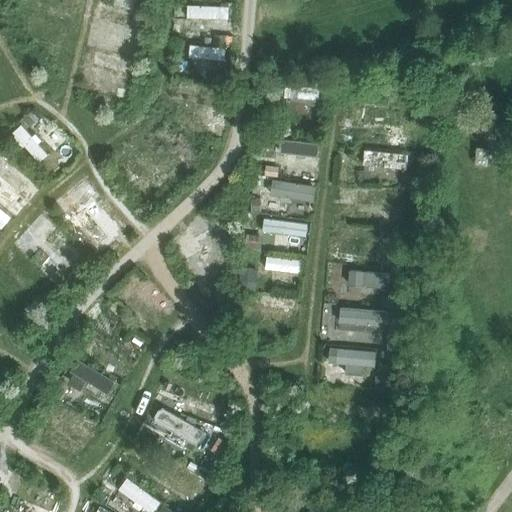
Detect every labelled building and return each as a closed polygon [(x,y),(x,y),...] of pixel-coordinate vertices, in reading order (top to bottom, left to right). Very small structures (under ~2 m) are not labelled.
[(69,0),(27,0),(26,8),(67,16),(69,0)] [(146,6),(129,0),(126,10),(133,12),(134,9),(144,13),(146,6)] [(457,0),(462,10),(487,0),(457,0)] [(229,6),(188,4),(187,17),(228,19),(229,6)] [(131,15),(101,6),(97,19),(128,28),(131,15)] [(34,29),(68,30),(68,17),(35,16),(34,29)] [(144,19),(133,16),(130,26),(145,31),(149,17),(145,16),(144,19)] [(405,18),(383,22),(387,39),(409,35),(405,18)] [(226,43),(227,34),(215,33),(214,42),(226,43)] [(183,56),(183,37),(173,37),(173,56),(183,56)] [(131,53),(133,40),(118,38),(116,51),(131,53)] [(318,39),(298,41),(300,56),(319,55),(318,39)] [(511,42),(491,47),(495,67),(511,62),(511,42)] [(226,47),(191,44),(190,56),(209,58),(208,65),(223,66),(224,59),(225,59),(226,47)] [(130,74),(134,61),(95,51),(92,64),(130,74)] [(217,108),(221,90),(185,83),(182,96),(199,99),(198,105),(217,108)] [(329,87),(286,84),(285,97),(287,97),(286,110),(308,111),(309,105),(322,106),(322,99),(328,100),(329,87)] [(116,98),(125,100),(128,88),(120,86),(120,88),(118,87),(116,98)] [(401,110),(358,105),(356,121),(382,124),(382,128),(391,129),(391,125),(399,126),(401,110)] [(204,135),(173,108),(164,119),(186,137),(183,141),(192,149),(204,135)] [(31,127),(42,117),(34,109),(23,118),(31,127)] [(293,130),(288,121),(281,125),(285,134),(293,130)] [(39,161),(48,153),(39,142),(42,139),(36,132),(32,135),(22,123),(13,131),(15,134),(11,137),(21,149),(25,146),(39,161)] [(224,136),(226,125),(216,123),(214,133),(224,136)] [(178,163),(147,134),(136,146),(158,166),(155,169),(162,176),(165,173),(167,175),(178,163)] [(403,147),(404,138),(391,137),(390,146),(403,147)] [(318,156),(319,143),(282,139),(280,152),(318,156)] [(475,164),(488,165),(490,147),(477,146),(475,164)] [(191,157),(180,147),(173,155),(184,164),(191,157)] [(407,169),(409,153),(365,149),(363,165),(407,169)] [(30,183),(0,158),(0,176),(21,194),(30,183)] [(278,176),(280,167),(267,165),(265,174),(278,176)] [(415,189),(416,177),(404,175),(402,188),(415,189)] [(154,184),(153,183),(144,194),(151,201),(168,181),(161,176),(154,184)] [(316,185),(273,178),(271,194),(281,195),(280,200),(290,201),(291,197),(314,200),(316,185)] [(224,196),(243,199),(246,182),(227,179),(224,196)] [(405,190),(359,189),(359,204),(404,206),(405,190)] [(66,213),(77,203),(69,193),(58,203),(66,213)] [(262,211),(261,199),(252,199),(252,212),(262,211)] [(0,226),(1,227),(10,216),(0,207),(0,226)] [(100,246),(110,238),(84,209),(75,217),(100,246)] [(306,236),(308,223),(265,218),(263,230),(306,236)] [(81,252),(48,221),(36,234),(54,250),(46,258),(58,270),(66,262),(76,271),(88,257),(82,251),(81,252)] [(232,227),(223,225),(222,231),(231,233),(232,227)] [(381,231),(348,227),(346,241),(359,243),(357,255),(377,257),(381,231)] [(218,282),(230,237),(212,233),(201,277),(218,282)] [(262,250),(263,235),(247,233),(246,249),(262,250)] [(301,273),(303,259),(267,255),(265,268),(301,273)] [(396,259),(382,258),(381,267),(395,269),(396,259)] [(19,271),(42,292),(51,283),(28,261),(19,271)] [(256,291),(259,269),(242,267),(239,289),(256,291)] [(58,284),(65,276),(57,269),(50,277),(58,284)] [(392,272),(350,269),(348,292),(380,295),(381,286),(391,287),(392,272)] [(216,282),(206,280),(204,289),(214,291),(216,282)] [(0,291),(0,312),(13,326),(24,316),(0,291)] [(152,330),(163,319),(155,312),(159,308),(151,301),(147,304),(134,291),(123,302),(152,330)] [(298,299),(259,293),(257,308),(263,309),(262,320),(283,322),(285,311),(296,312),(298,299)] [(400,295),(383,294),(382,306),(399,307),(400,295)] [(179,308),(169,299),(160,308),(170,317),(179,308)] [(123,311),(113,302),(107,308),(117,317),(123,311)] [(388,309),(341,305),(339,322),(366,324),(366,329),(376,330),(377,325),(386,326),(388,309)] [(397,349),(398,335),(388,335),(387,348),(397,349)] [(124,376),(132,363),(116,353),(119,348),(111,343),(108,348),(94,339),(86,353),(124,376)] [(377,350),(331,346),(329,361),(347,363),(346,373),(364,374),(365,365),(376,366),(377,350)] [(107,392),(115,380),(73,356),(66,368),(74,373),(68,383),(80,391),(87,380),(107,392)] [(66,385),(71,377),(64,374),(60,382),(66,385)] [(395,376),(376,374),(375,387),(394,389),(395,376)] [(224,394),(182,377),(176,392),(202,402),(200,406),(209,410),(210,406),(218,409),(224,394)] [(62,399),(66,392),(57,387),(53,394),(62,399)] [(376,391),(331,387),(329,403),(374,407),(376,391)] [(96,419),(104,405),(91,398),(83,412),(96,419)] [(179,412),(191,416),(196,404),(184,399),(179,412)] [(64,409),(55,403),(48,414),(57,420),(64,409)] [(205,430),(161,405),(152,419),(162,424),(159,430),(167,434),(170,429),(173,431),(170,435),(169,434),(167,438),(183,448),(186,444),(184,443),(187,438),(197,444),(205,430)] [(224,414),(214,410),(210,420),(220,424),(224,414)] [(322,436),(361,440),(362,428),(323,424),(322,436)] [(78,450),(44,427),(34,441),(69,464),(78,450)] [(229,443),(219,437),(212,449),(222,455),(229,443)] [(206,473),(212,458),(199,453),(193,468),(206,473)] [(213,485),(172,459),(164,472),(197,494),(191,503),(200,508),(206,499),(204,498),(213,485)] [(0,488),(4,489),(10,473),(0,469),(0,488)] [(160,501),(127,477),(119,488),(127,494),(125,497),(131,502),(133,500),(134,501),(132,504),(140,509),(144,511),(146,511),(148,510),(150,511),(152,511),(153,511),(154,511),(156,511),(160,508),(157,506),(160,501)] [(54,511),(60,499),(20,481),(14,496),(51,511),(54,511)]
